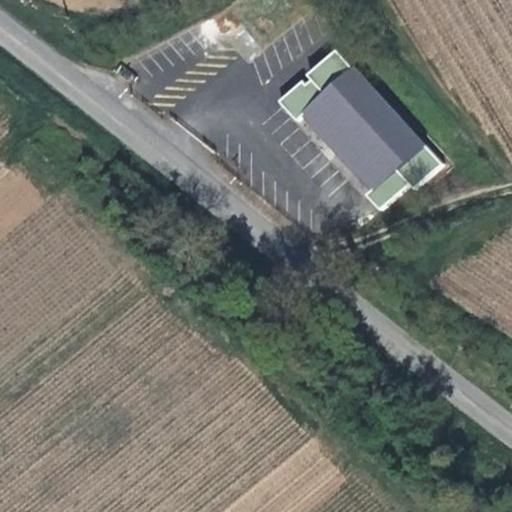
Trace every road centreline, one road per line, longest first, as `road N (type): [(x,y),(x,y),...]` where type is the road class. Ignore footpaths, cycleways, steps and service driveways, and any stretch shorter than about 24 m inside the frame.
road 1 (tertiary): [(0,23),(511,420)]
road 2 (track): [(511,188),(409,221),(316,268)]
